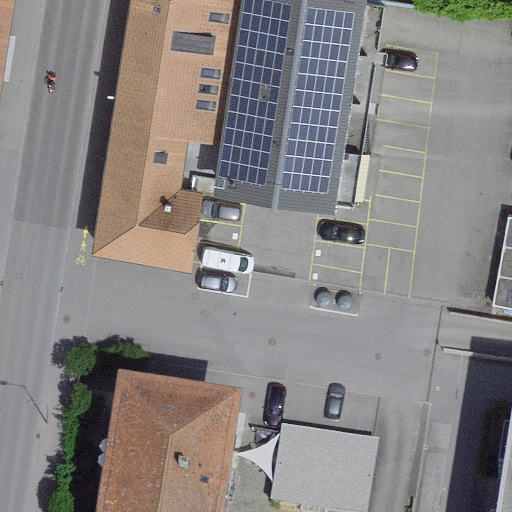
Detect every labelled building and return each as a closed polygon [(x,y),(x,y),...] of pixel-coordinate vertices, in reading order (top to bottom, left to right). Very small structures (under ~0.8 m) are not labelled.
[(0,0),(0,77),(12,0),(0,0)] [(230,0),(133,0),(95,255),(192,269),(204,192),(181,189),(188,140),(209,144),(230,0)] [(338,206),(367,0),(246,0),(219,189),(338,206)] [(511,219),(507,219),(492,309),(511,312),(511,219)] [(226,511),(244,402),(121,383),(100,511),(226,511)] [(364,511),(374,455),(284,440),(273,503),(324,511),(364,511)]
